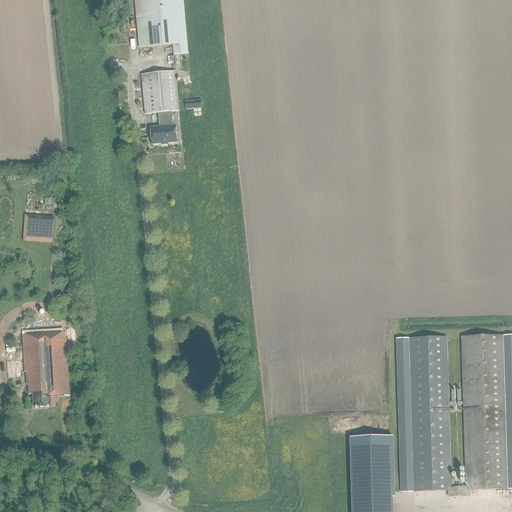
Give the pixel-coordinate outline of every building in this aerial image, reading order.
[(187,54),(182,0),(133,0),(138,48),(171,45),(172,55),(187,54)] [(173,126),(171,112),(178,111),(174,71),(141,75),(144,114),(157,113),(158,127),(150,128),(151,145),(160,144),(161,145),(167,145),(167,143),(176,143),(175,126),(173,126)] [(200,101),(186,103),(186,110),(193,109),(201,109),(200,101)] [(53,221),(28,219),(27,238),(52,239),(53,221)] [(69,396),(66,350),(77,350),(75,328),(64,329),(65,333),(23,336),(25,376),(26,375),(27,385),(29,385),(29,395),(33,395),(34,408),(50,407),(50,397),(69,396)] [(409,339),(396,339),(399,437),(400,491),(414,491),(447,490),(448,497),(470,496),(469,491),(508,490),(511,489),(511,336),(503,337),(460,338),(466,487),(451,488),(445,338),(409,339)] [(15,374),(14,362),(7,363),(8,376),(10,376),(13,376),(15,376),(15,374)] [(392,511),(391,437),(350,438),(351,511),(392,511)]
